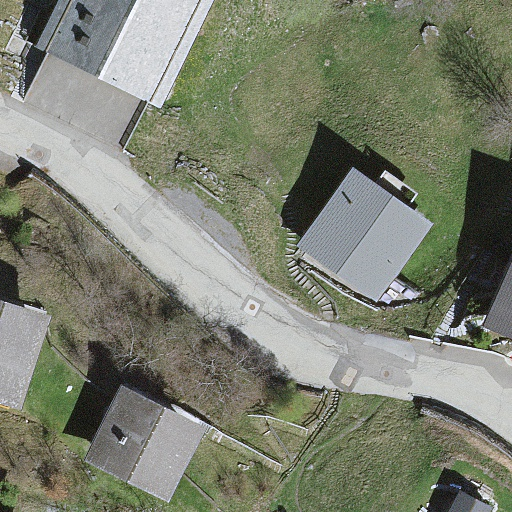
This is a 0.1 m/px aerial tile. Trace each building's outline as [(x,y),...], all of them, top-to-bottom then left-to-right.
[(204,0),(56,0),(30,58),(153,114),(204,0)] [(422,228),(338,178),(290,253),(376,303),(422,228)] [(511,276),(489,332),(511,341),(511,276)] [(36,320),(0,311),(0,414),(13,418),(36,320)] [(191,436),(103,397),(73,465),(160,504),(191,436)] [(511,511),(511,501),(453,461),(418,511),(511,511)]
